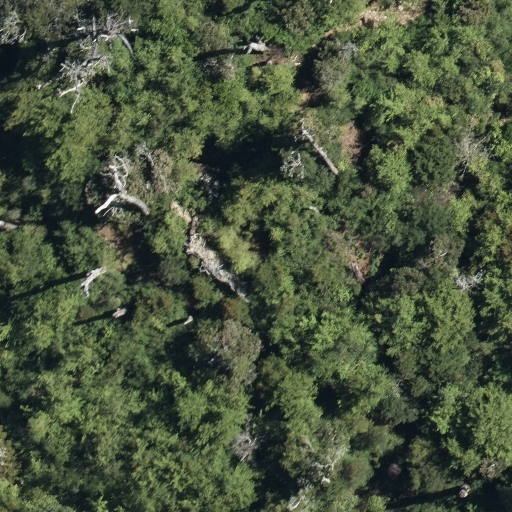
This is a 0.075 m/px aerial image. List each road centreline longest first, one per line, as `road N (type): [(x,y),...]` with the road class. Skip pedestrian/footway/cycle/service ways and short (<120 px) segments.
road 1 (track): [(124,0),(244,370),(511,480)]
road 2 (track): [(511,20),(368,153),(158,111)]
